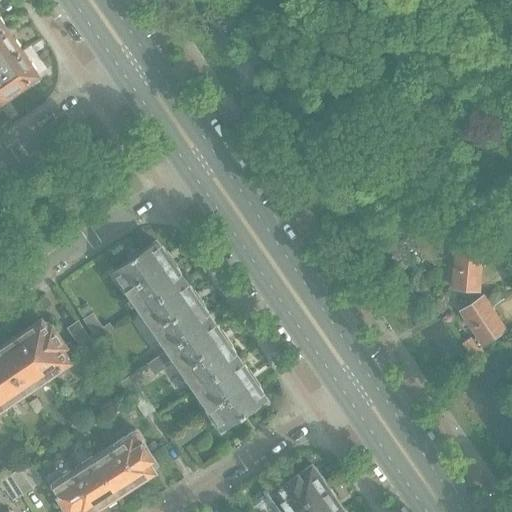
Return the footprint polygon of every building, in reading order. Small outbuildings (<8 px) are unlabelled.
[(0,66),(21,52),(20,50),(21,46),(17,41),(13,40),(5,29),(0,32),(0,66)] [(12,93),(38,76),(36,73),(36,69),(33,64),(29,63),(21,52),(0,66),(0,101),(3,100),(6,101),(12,97),(12,93)] [(33,205),(44,197),(39,190),(28,197),(33,205)] [(180,276),(181,272),(177,266),(173,265),(166,256),(163,246),(159,245),(156,241),(113,270),(141,310),(184,281),(180,276)] [(457,249),(453,288),(479,291),(481,276),(483,252),(457,249)] [(208,316),(209,312),(204,306),(201,305),(194,296),(195,292),(190,286),(187,285),(184,281),(141,310),(169,350),(211,321),(208,316)] [(484,297),(461,312),(483,345),(506,330),(484,297)] [(93,313),(84,319),(87,324),(97,318),(93,313)] [(97,318),(87,324),(91,329),(100,323),(97,318)] [(72,360),(64,348),(65,347),(52,327),(48,330),(44,325),(45,322),(39,320),(38,324),(33,327),(30,326),(23,331),(22,335),(21,336),(49,376),(72,360)] [(94,344),(89,337),(78,321),(68,328),(89,357),(99,351),(94,344)] [(235,356),(236,352),(232,346),(228,345),(221,335),(222,331),(218,325),(214,325),(211,321),(169,350),(196,390),(238,360),(235,356)] [(100,323),(91,329),(94,334),(99,330),(103,328),(100,323)] [(103,328),(99,330),(104,337),(114,329),(110,323),(103,328)] [(94,334),(89,337),(94,344),(104,337),(99,330),(94,334)] [(49,376),(21,336),(19,337),(15,336),(8,341),(7,345),(0,349),(0,352),(27,391),(49,376)] [(480,350),(472,337),(461,344),(470,357),(480,350)] [(27,391),(0,352),(0,398),(5,406),(27,391)] [(263,395),(263,391),(259,385),(255,384),(249,375),(249,371),(245,365),(241,364),(238,360),(196,390),(223,429),(266,400),(263,395)] [(156,411),(143,391),(132,399),(145,418),(156,411)] [(45,410),(37,398),(34,401),(42,412),(45,410)] [(42,412),(34,401),(29,404),(37,416),(42,412)] [(195,421),(190,425),(196,434),(202,431),(195,421)] [(190,425),(184,429),(191,438),(196,434),(190,425)] [(93,437),(88,428),(78,434),(84,443),(93,437)] [(184,429),(179,433),(185,442),(191,438),(184,429)] [(157,463),(153,455),(154,454),(144,439),(142,440),(135,430),(114,444),(138,482),(140,481),(143,482),(150,477),(151,474),(154,472),(151,467),(157,463)] [(179,433),(173,437),(176,440),(180,446),(185,442),(179,433)] [(138,482),(114,444),(94,457),(118,495),(120,494),(123,495),(130,490),(131,487),(138,482)] [(118,495),(94,457),(73,470),(98,508),(105,504),(108,504),(115,500),(116,497),(118,495)] [(43,481),(31,464),(22,470),(21,469),(11,475),(23,494),(43,481)] [(280,511),(290,511),(328,487),(326,485),(326,482),(322,476),(319,475),(313,465),(299,474),(290,480),(287,476),(266,491),(280,511)] [(98,508),(73,470),(51,484),(57,494),(55,496),(65,511),(67,510),(68,511),(95,511),(96,509),(98,508)] [(23,494),(11,475),(1,481),(13,500),(23,494)] [(337,511),(343,508),(336,499),(335,496),(331,490),(329,488),(328,487),(290,511),(337,511)]
